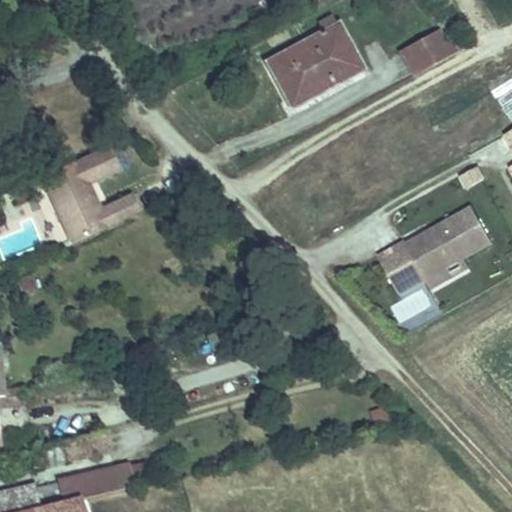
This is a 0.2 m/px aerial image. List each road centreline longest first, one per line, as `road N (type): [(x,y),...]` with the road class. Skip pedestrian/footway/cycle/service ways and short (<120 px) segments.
road 1 (residential): [(54,0),(164,130),(401,373)]
road 2 (unknown): [(285,254),(504,147)]
road 3 (track): [(401,373),(511,489)]
